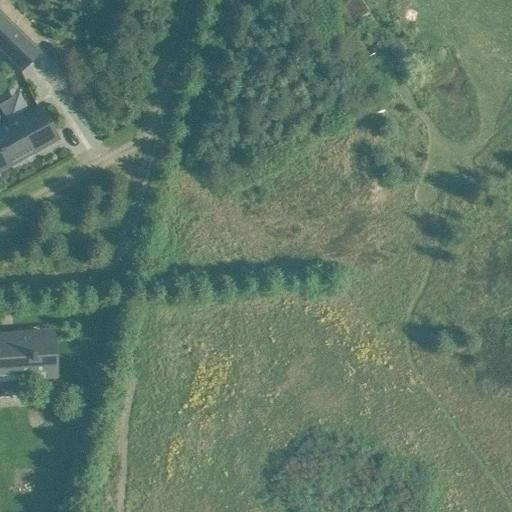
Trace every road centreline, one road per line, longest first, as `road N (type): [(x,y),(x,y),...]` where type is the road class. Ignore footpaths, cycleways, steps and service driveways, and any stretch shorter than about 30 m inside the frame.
road 1 (residential): [(0,281),(93,277),(119,263),(152,144)]
road 2 (residential): [(0,219),(152,144)]
road 3 (residential): [(152,144),(188,0)]
